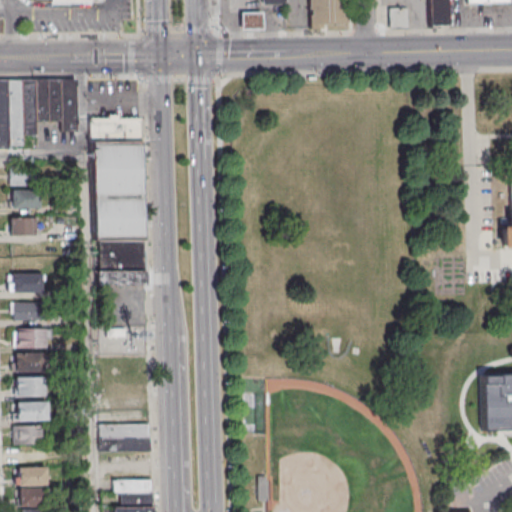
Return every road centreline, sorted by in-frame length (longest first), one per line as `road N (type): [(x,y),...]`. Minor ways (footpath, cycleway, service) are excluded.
road 1 (tertiary): [(211,511),(198,56)]
road 2 (tertiary): [(165,55),(174,333)]
road 3 (tertiary): [(174,333),(178,511)]
road 4 (secondary): [(511,49),(334,54)]
road 5 (secondary): [(334,54),(198,56)]
